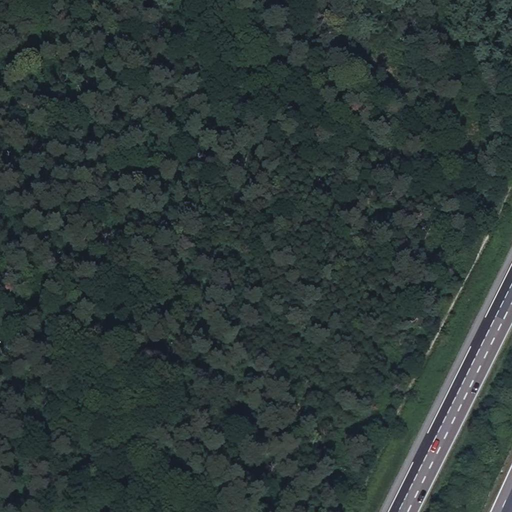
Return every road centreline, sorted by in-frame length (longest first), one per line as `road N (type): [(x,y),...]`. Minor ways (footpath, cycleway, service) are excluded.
road 1 (track): [(347,511),(511,183)]
road 2 (trunk): [(511,295),(404,511)]
